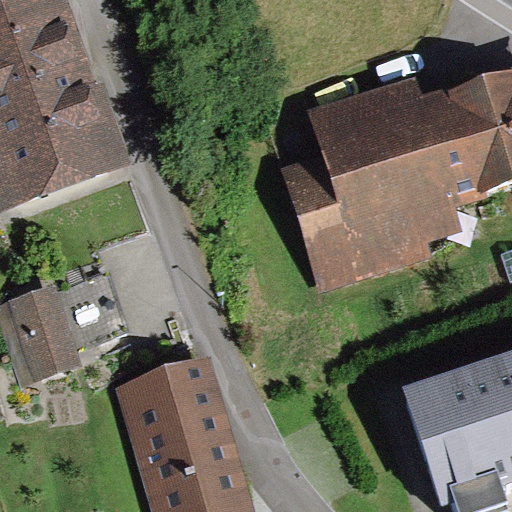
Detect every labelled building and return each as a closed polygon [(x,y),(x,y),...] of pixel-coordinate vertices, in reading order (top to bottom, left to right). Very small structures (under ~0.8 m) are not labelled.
[(0,0),(0,204),(0,206),(131,161),(104,82),(93,85),(63,0),(0,0)] [(327,154),(284,168),(324,291),(431,256),(426,242),(462,230),(453,203),(511,183),(511,74),(418,104),(411,81),(314,113),(327,154)] [(84,363),(57,287),(0,306),(0,328),(20,386),(84,363)] [(511,355),(403,391),(442,511),(457,506),(458,511),(511,511),(511,505),(508,494),(511,493),(511,355)] [(255,511),(209,359),(116,387),(153,511),(255,511)]
